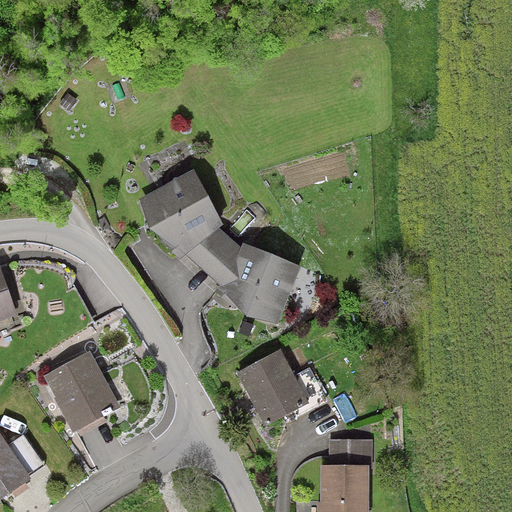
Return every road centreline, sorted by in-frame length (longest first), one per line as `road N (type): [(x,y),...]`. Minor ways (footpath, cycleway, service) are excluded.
road 1 (tertiary): [(211,434),(128,283),(79,242)]
road 2 (residential): [(211,434),(107,483),(78,511)]
